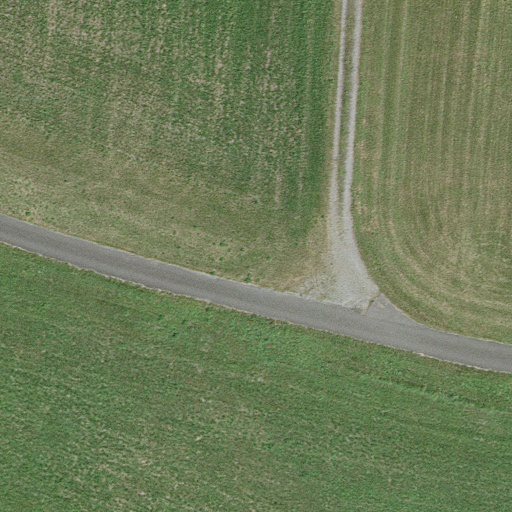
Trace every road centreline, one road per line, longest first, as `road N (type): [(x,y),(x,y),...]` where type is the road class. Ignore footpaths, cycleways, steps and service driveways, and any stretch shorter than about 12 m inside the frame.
road 1 (residential): [(0,222),(342,323),(511,357)]
road 2 (track): [(348,0),(342,323)]
